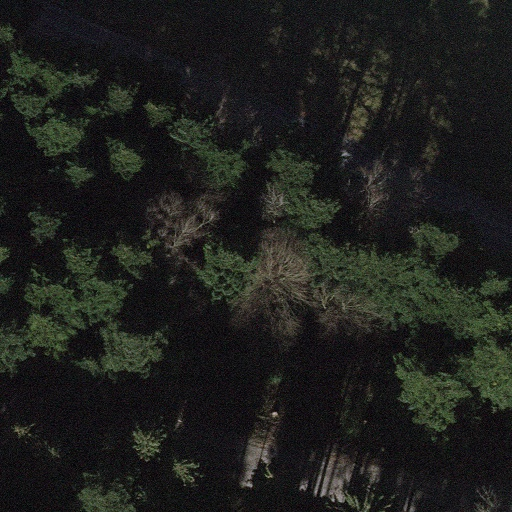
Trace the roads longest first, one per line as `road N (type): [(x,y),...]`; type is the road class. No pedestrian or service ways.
road 1 (tertiary): [(0,12),(511,243)]
road 2 (track): [(0,419),(462,511)]
